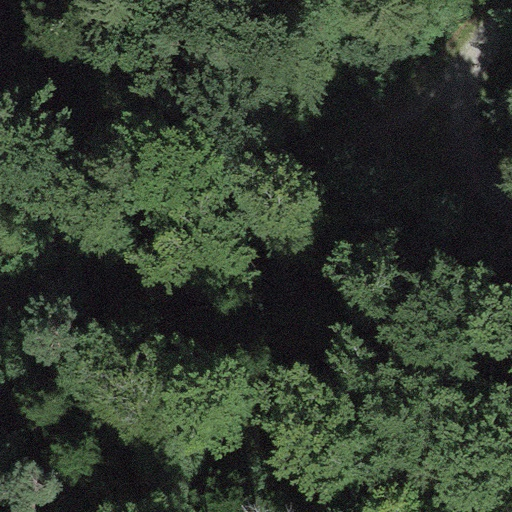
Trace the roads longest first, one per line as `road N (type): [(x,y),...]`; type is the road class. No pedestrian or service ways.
road 1 (track): [(0,307),(140,254),(449,90),(511,26)]
road 2 (track): [(511,199),(468,177),(449,90)]
